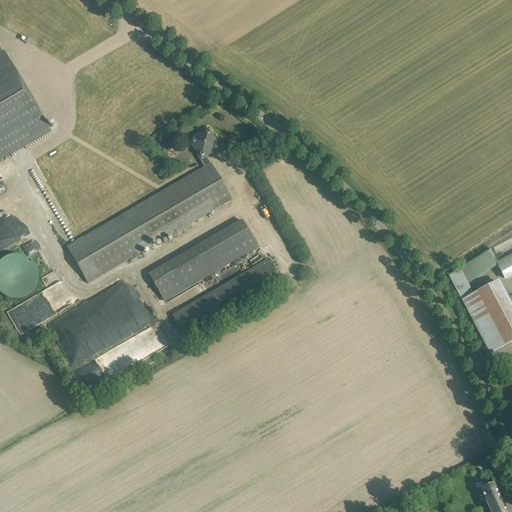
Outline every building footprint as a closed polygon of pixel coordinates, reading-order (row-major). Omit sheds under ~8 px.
[(0,159),(50,130),(5,53),(0,56),(0,159)] [(217,148),(216,145),(208,132),(192,141),(200,155),(197,157),(204,168),(67,248),(88,284),(232,200),(211,164),(210,164),(205,155),(217,148)] [(0,251),(20,242),(0,199),(0,251)] [(243,222),(146,270),(166,311),(176,306),(178,309),(207,294),(200,279),(258,251),(243,222)] [(36,287),(37,283),(38,279),(38,276),(37,272),(36,268),(34,265),(31,262),(28,260),(25,258),(21,256),(17,256),(13,256),(10,257),(6,258),(3,260),(0,262),(0,293),(2,295),(5,297),(9,299),(12,300),(16,300),(19,300),(23,299),(26,297),(29,295),(32,293),(34,290),(36,287)] [(496,265),(504,279),(511,274),(511,256),(497,264),(496,265)] [(267,260),(172,315),(185,337),(280,282),(267,260)] [(511,310),(497,282),(462,300),(490,354),(511,342),(511,310)] [(59,343),(105,317),(94,299),(49,325),(59,343)] [(64,300),(49,310),(53,316),(68,306),(64,300)] [(481,491),(490,511),(506,511),(494,485),(481,491)]
